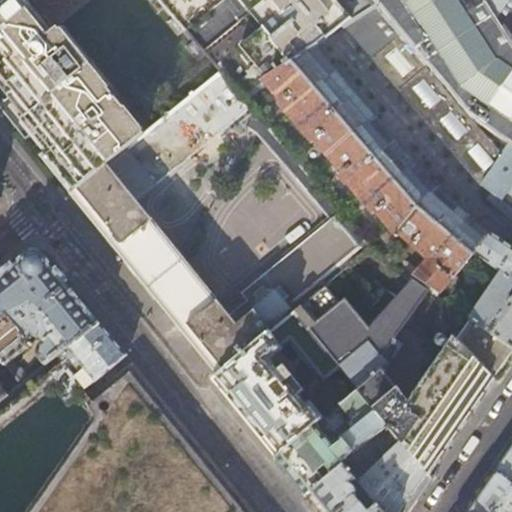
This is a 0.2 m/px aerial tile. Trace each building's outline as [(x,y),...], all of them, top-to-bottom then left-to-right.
[(84,0),(10,0),(0,8),(0,83),(27,117),(53,149),(48,154),(77,190),(145,135),(59,30),(53,34),(48,28),(84,0)] [(0,0),(0,8),(10,0),(0,0)] [(159,0),(221,72),(240,94),(261,81),(282,105),(281,106),(316,146),(317,145),(344,176),(344,178),(378,217),(379,217),(397,236),(400,234),(431,262),(415,279),(438,295),(475,253),(502,272),(471,319),(473,320),(487,330),(496,318),(499,320),(497,328),(493,334),(511,347),(511,145),(472,118),(373,0),(159,0)] [(373,0),(472,118),(511,145),(511,40),(502,25),(485,0),(373,0)] [(511,0),(485,0),(502,25),(511,10),(511,0)] [(240,94),(221,72),(145,135),(77,190),(72,195),(124,259),(176,323),(219,376),(295,314),(326,288),(373,250),(288,151),(283,145),(240,94)] [(288,151),(298,142),(293,137),(283,145),(288,151)] [(0,276),(0,359),(1,361),(21,386),(28,380),(12,361),(27,349),(28,341),(33,337),(43,337),(46,341),(40,346),(37,356),(45,366),(68,347),(70,346),(71,347),(101,323),(54,265),(45,254),(30,253),(0,276)] [(376,338),(346,301),(340,306),(326,288),(295,314),(339,367),(359,391),(374,409),(399,389),(383,370),(389,366),(370,343),(376,338)] [(471,319),(448,303),(442,311),(465,327),(471,319)] [(325,378),(339,367),(295,314),(219,376),(217,378),(252,421),(280,455),(324,419),(313,404),(308,407),(299,396),(305,391),(284,365),(278,370),(270,360),(282,350),(280,347),(292,338),(325,378)] [(511,347),(493,334),(487,330),(473,320),(458,339),(495,379),(498,383),(507,371),(511,362),(511,347)] [(127,355),(101,323),(71,347),(70,346),(68,347),(95,381),(101,377),(102,378),(109,373),(108,371),(126,357),(127,355)] [(475,407),(495,379),(458,339),(457,340),(456,338),(411,402),(399,389),(374,409),(387,425),(428,475),(442,455),(475,407)] [(0,511),(236,511),(122,373),(88,404),(63,373),(0,422),(0,511)] [(359,391),(324,419),(280,455),(275,459),(293,481),(307,498),(327,481),(320,473),(329,466),(335,474),(345,466),(347,464),(345,460),(357,450),(368,441),(387,425),(374,409),(359,391)] [(428,475),(387,425),(368,441),(384,458),(374,469),(357,450),(345,460),(347,464),(345,466),(356,479),(375,501),(384,511),(408,511),(418,499),(432,479),(428,475)] [(511,450),(496,473),(511,484),(511,450)] [(356,479),(345,466),(335,474),(327,481),(307,498),(318,511),(384,511),(375,501),(366,508),(357,497),(356,495),(356,492),(356,490),(356,487),(354,485),(350,484),(356,479)] [(511,511),(511,484),(496,473),(483,491),(468,511),(511,511)]
